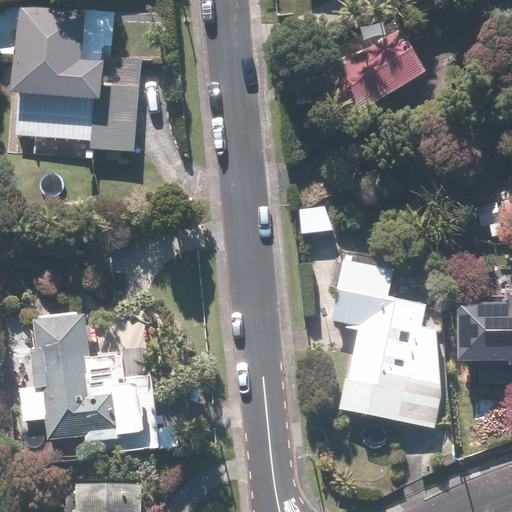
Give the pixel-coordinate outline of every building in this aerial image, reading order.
[(22,8),(14,95),(20,96),(16,140),(92,146),(92,150),(136,154),(143,61),(84,56),(87,13),(22,8)] [(345,125),(428,76),(403,32),(319,80),(345,125)] [(511,181),(473,192),(478,211),(504,203),(511,227),(511,226),(511,181)] [(333,206),(300,207),(302,241),(334,240),(333,206)] [(334,322),(362,328),(351,382),(346,381),(340,411),(436,429),(441,400),(437,331),(423,329),(428,306),(390,299),(395,272),(345,262),(334,322)] [(459,307),(460,364),(511,363),(511,294),(508,295),(508,306),(459,307)] [(89,317),(36,323),(39,351),(33,352),(36,389),(20,390),(24,424),(47,421),(49,441),(86,437),(88,453),(120,450),(121,452),(161,448),(153,378),(126,381),(124,358),(93,361),(89,317)] [(144,511),(144,486),(77,486),(76,511),(144,511)]
